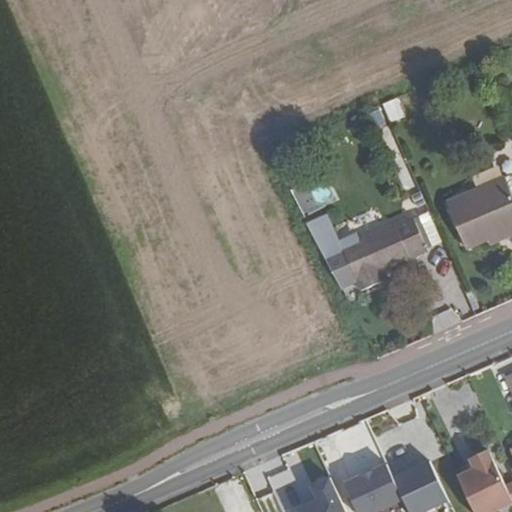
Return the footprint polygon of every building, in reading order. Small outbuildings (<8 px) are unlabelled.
[(401,113),(395,98),(384,103),(390,118),(401,113)] [(381,111),(367,116),(373,130),(386,124),(381,111)] [(511,175),(448,202),(468,248),(489,239),(491,243),(511,234),(511,175)] [(320,257),(337,249),(322,216),(305,223),(320,257)] [(368,274),(379,269),(423,250),(408,218),(337,249),(351,282),(356,291),(373,284),(368,274)] [(351,282),(337,249),(320,257),(335,289),(351,282)] [(368,274),(373,284),(383,279),(379,269),(368,274)] [(429,315),(432,331),(456,327),(453,310),(429,315)] [(476,469),(460,476),(473,505),(476,511),(493,511),(511,503),(511,484),(507,487),(491,452),(472,460),(476,469)] [(411,475),(396,482),(404,499),(410,511),(424,511),(449,501),(431,462),(409,472),(411,475)] [(358,511),(376,511),(404,499),(396,482),(395,478),(388,464),(346,484),(358,511)] [(395,478),(396,482),(411,475),(409,472),(395,478)] [(300,511),(346,511),(331,478),(313,486),(319,500),(299,509),(300,511)]
